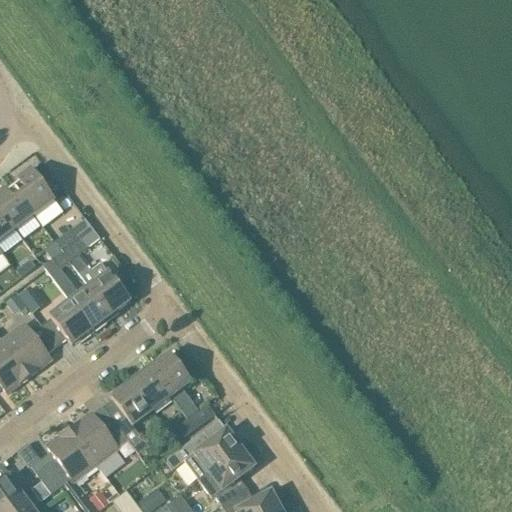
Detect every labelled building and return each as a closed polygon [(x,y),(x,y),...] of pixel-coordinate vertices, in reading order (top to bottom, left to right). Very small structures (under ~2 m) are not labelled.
[(13,190),(34,218),(54,203),(41,186),(45,184),(36,172),(33,175),(31,173),(17,183),(19,186),(13,190)] [(0,212),(15,232),(34,218),(13,190),(8,195),(6,192),(0,195),(0,212)] [(0,243),(15,232),(0,212),(0,243)] [(61,255),(81,240),(74,230),(53,245),(61,255)] [(88,290),(108,275),(101,266),(90,274),(78,258),(89,250),(81,240),(61,255),(68,265),(69,265),(88,290)] [(52,262),(61,255),(53,245),(44,252),(52,262)] [(78,298),(88,290),(69,265),(68,265),(61,255),(52,262),(78,298)] [(21,280),(35,269),(30,263),(16,273),(21,280)] [(88,290),(110,319),(129,304),(128,302),(131,299),(123,287),(119,290),(108,275),(88,290)] [(104,323),(110,319),(88,290),(78,298),(69,305),(93,336),(106,326),(104,323)] [(25,306),(35,299),(30,292),(19,299),(25,306)] [(80,346),(93,336),(69,305),(50,319),(51,321),(41,328),(57,349),(67,342),(71,348),(77,343),(80,346)] [(57,349),(41,328),(31,336),(24,326),(2,343),(29,379),(51,362),(47,357),(57,349)] [(6,396),(29,379),(2,343),(0,344),(0,392),(2,391),(6,396)] [(188,421),(198,414),(181,392),(191,385),(179,370),(183,368),(174,356),(171,359),(169,357),(149,371),(171,400),(171,399),(188,421)] [(152,414),(171,400),(149,371),(143,376),(141,373),(128,383),(152,414)] [(132,429),(152,414),(128,383),(115,393),(117,396),(111,401),(115,406),(105,414),(131,448),(138,458),(148,451),(141,441),(132,429)] [(188,421),(196,432),(215,417),(207,407),(198,414),(188,421)] [(121,435),(131,448),(105,414),(96,421),(91,415),(69,432),(96,468),(118,451),(111,442),(121,435)] [(185,440),(196,432),(188,421),(177,429),(185,440)] [(73,485),(96,468),(69,432),(46,449),(50,455),(41,462),(56,483),(61,479),(61,480),(66,476),(73,485)] [(208,475),(240,451),(226,432),(207,446),(200,436),(163,464),(171,474),(194,457),(208,475)] [(17,453),(29,470),(41,461),(29,444),(17,453)] [(221,509),(244,494),(235,484),(254,470),(240,451),(208,475),(222,493),(214,499),(221,509)] [(46,491),(56,483),(41,462),(31,470),(46,491)] [(0,511),(2,511),(22,498),(7,479),(0,483),(0,511)] [(66,486),(61,480),(61,479),(56,483),(46,491),(51,497),(64,487),(66,486)] [(121,507),(131,500),(126,493),(116,501),(121,507)] [(280,511),(271,495),(250,506),(244,494),(221,509),(222,511),(280,511)] [(100,495),(90,502),(97,511),(100,511),(108,506),(100,495)] [(32,511),(22,498),(2,511),(32,511)] [(124,511),(128,511),(136,506),(131,500),(121,507),(124,511)] [(86,507),(82,510),(83,511),(97,511),(91,503),(86,507)]
